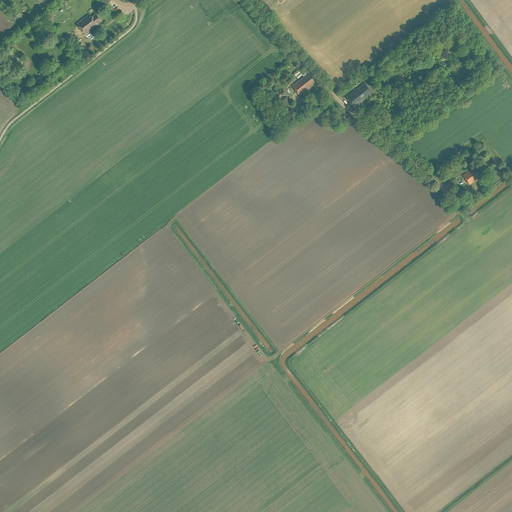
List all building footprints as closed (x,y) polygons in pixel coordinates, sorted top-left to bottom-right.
[(85,35),(98,25),(98,24),(101,21),(96,14),(92,17),(90,14),(76,24),(85,35)] [(42,73),(35,78),(38,82),(45,77),(42,73)] [(307,74),(291,86),(298,96),(315,84),(307,74)] [(364,83),(345,97),(354,108),(372,94),(364,83)] [(282,90),(275,96),(277,99),(281,96),(282,97),(285,94),(282,90)] [(292,103),(287,97),(281,101),(286,108),(292,103)] [(462,176),(469,185),(481,176),(474,166),(462,176)]
